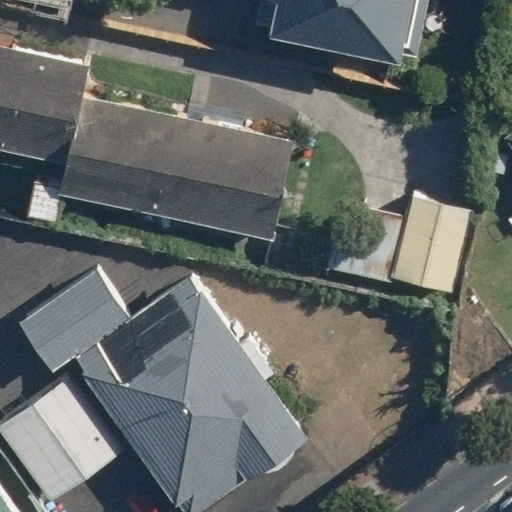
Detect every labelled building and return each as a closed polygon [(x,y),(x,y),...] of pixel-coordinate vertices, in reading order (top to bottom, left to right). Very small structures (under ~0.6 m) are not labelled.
[(427,0),(268,0),(266,16),(418,47),(427,0)] [(60,214),(66,183),(281,229),(303,126),(86,80),(94,46),(0,26),(0,136),(67,151),(62,172),(43,168),(35,209),(60,214)] [(409,202),(343,189),(329,255),(457,280),(475,193),(414,181),(409,202)] [(0,417),(0,418),(55,493),(138,432),(194,510),(314,424),(194,259),(131,304),(100,260),(27,313),(68,369),(0,417)] [(28,511),(0,472),(0,511),(28,511)]
